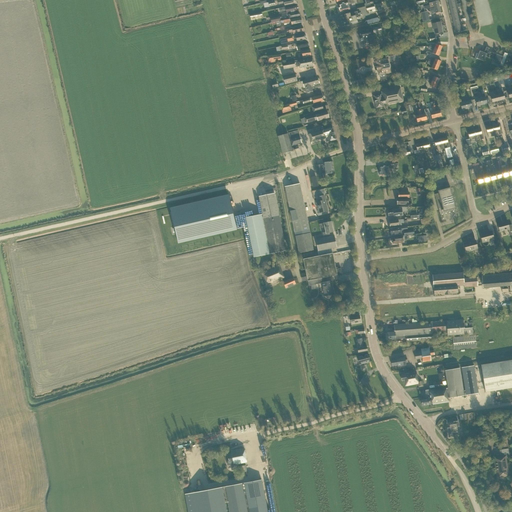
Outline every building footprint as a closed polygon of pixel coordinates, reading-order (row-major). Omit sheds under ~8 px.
[(348,2),(338,4),(340,12),(350,9),(349,5),(357,3),(355,0),(349,0),(347,0),(348,2)] [(424,10),(434,8),(439,6),(438,1),(433,2),(429,3),(430,5),(423,6),(424,10)] [(286,11),(286,13),(298,11),(297,5),(279,9),(280,12),(286,11)] [(342,15),(344,21),(342,22),(343,26),(349,25),(357,23),(356,18),(361,17),(360,13),(358,13),(357,12),(349,14),(342,15)] [(280,21),(276,22),(277,26),(281,26),(284,25),(284,24),(289,23),(291,23),(292,25),(302,24),(300,17),(282,21),(280,21)] [(432,24),(435,34),(442,32),(441,27),(442,27),(440,22),(432,24)] [(304,32),(302,26),(288,29),(289,33),(292,32),(293,34),(304,32)] [(372,32),(360,34),(363,46),(373,44),(371,35),(372,35),(372,32)] [(296,40),(297,43),(307,41),(305,33),(287,37),(287,38),(280,39),(281,44),(288,43),(288,42),(296,40)] [(296,44),(297,50),(309,48),(308,41),(296,44)] [(433,51),(432,53),(438,56),(440,51),(429,47),(428,49),(433,51)] [(493,63),(500,65),(503,66),(507,55),(504,54),(503,57),(488,51),(489,48),(486,47),(484,53),(479,51),(477,59),(484,62),(486,57),(494,60),(493,63)] [(311,56),(310,50),(301,52),(302,54),(300,55),(300,59),(307,57),(311,56)] [(379,75),(391,72),(389,60),(399,58),(397,53),(396,53),(396,51),(385,53),(385,58),(376,60),(377,65),(376,65),(377,70),(378,70),(379,75)] [(275,55),(267,57),(268,63),(276,62),(276,61),(281,60),(280,55),(275,56),(275,55)] [(312,58),(283,63),(284,69),(296,67),(299,66),(300,69),(314,66),(313,62),(314,62),(313,58),(312,58)] [(439,66),(428,61),(427,63),(432,65),(431,68),(437,71),(439,66)] [(283,76),(285,85),(297,82),(295,73),(283,76)] [(307,93),(312,92),(311,87),(313,86),(313,85),(319,84),(317,77),(302,81),(304,88),(305,88),(306,93),(307,93)] [(431,83),(430,86),(436,88),(438,84),(427,79),(426,81),(431,83)] [(381,99),(380,95),(374,96),(376,108),(383,107),(383,105),(389,104),(403,101),(400,86),(381,90),(383,98),(381,99)] [(481,92),(479,93),(482,105),(487,104),(485,97),(482,97),(481,92)] [(324,101),(322,95),(303,100),(303,104),(311,102),(311,101),(312,100),(313,104),(324,101)] [(466,96),(464,96),(467,109),(472,108),(470,101),(467,101),(466,96)] [(296,102),(281,106),(282,113),(291,111),(290,106),(297,104),(296,102)] [(323,110),(322,104),(312,107),(314,112),(323,110)] [(329,118),(327,111),(304,117),(306,123),(317,119),(318,121),(329,118)] [(494,131),(495,131),(498,130),(499,135),(502,134),(500,129),(500,130),(499,124),(492,126),(494,131)] [(494,131),(492,126),(485,128),(487,133),(492,132),(493,136),(496,136),(495,131),(494,131)] [(323,141),(326,140),(326,142),(336,139),(333,127),(308,134),(311,144),(323,141)] [(474,130),(475,136),(477,136),(480,135),(481,139),(484,139),(482,134),(481,129),(474,130)] [(288,133),(292,146),(302,143),(298,130),(288,133)] [(475,136),(474,130),(467,132),(469,137),(474,136),(475,141),(478,140),(477,136),(475,136)] [(287,134),(278,136),(283,154),(293,151),(287,134)] [(447,148),(450,147),(449,142),(448,143),(447,137),(440,139),(442,144),(443,144),(446,143),(447,148)] [(443,144),(442,144),(440,139),(434,141),(435,146),(440,145),(442,149),(444,149),(443,144)] [(429,142),(422,143),(424,149),(428,148),(429,152),(432,152),(431,147),(430,147),(429,142)] [(424,149),(422,143),(416,145),(417,150),(414,151),(415,154),(420,152),(419,150),(424,149)] [(379,166),(380,176),(389,175),(389,169),(394,169),(394,166),(398,166),(398,159),(391,159),(391,166),(389,166),(379,166)] [(507,169),(506,169),(502,170),(501,166),(499,167),(500,171),(501,170),(503,178),(509,176),(507,169)] [(501,170),(500,171),(496,172),(495,168),(493,168),(494,172),(495,172),(497,180),(503,178),(501,170)] [(487,170),(488,174),(489,174),(490,181),(497,180),(495,172),(494,172),(490,173),(489,169),(487,170)] [(489,174),(488,174),(484,175),(483,171),(481,171),(482,175),(484,183),(490,181),(489,174)] [(482,175),(478,176),(477,172),(474,173),(475,177),(476,177),(478,184),(484,183),(482,175)] [(285,187),(299,253),(314,250),(300,184),(285,187)] [(439,193),(434,194),(441,221),(457,217),(455,209),(456,209),(450,188),(438,191),(439,193)] [(399,192),(399,198),(397,198),(397,205),(408,205),(408,204),(411,204),(411,200),(408,200),(408,198),(410,198),(410,192),(399,192)] [(259,196),(262,214),(246,217),(254,257),(286,251),(274,193),(259,196)] [(324,196),(316,198),(321,217),(325,216),(324,212),(327,211),(325,200),(324,196)] [(171,213),(178,242),(236,229),(230,200),(171,213)] [(394,217),(401,216),(400,211),(402,211),(402,212),(406,212),(406,207),(399,207),(399,208),(394,209),(394,210),(388,210),(389,216),(394,215),(394,217)] [(326,232),(322,233),(323,237),(330,235),(329,233),(333,232),(331,222),(324,223),(326,232)] [(508,225),(507,222),(498,224),(500,232),(508,230),(510,235),(511,234),(511,226),(511,225),(508,225)] [(407,226),(390,229),(391,235),(402,234),(401,231),(405,230),(407,230),(407,226)] [(482,243),(483,243),(484,245),(485,246),(487,245),(488,244),(488,241),(493,240),(494,245),(498,244),(497,239),(494,239),(492,231),(480,234),(482,243)] [(302,254),(303,259),(333,253),(332,248),(337,247),(334,236),(316,239),(318,251),(302,254)] [(407,238),(407,236),(392,237),(392,239),(392,244),(403,242),(403,239),(407,238)] [(466,252),(474,250),(477,249),(478,249),(475,240),(464,243),(466,252)] [(333,253),(303,259),(307,281),(308,281),(309,286),(321,283),(324,296),(333,294),(331,281),(328,282),(327,277),(333,276),(334,277),(342,275),(341,268),(337,269),(336,268),(333,253)] [(262,274),(266,284),(271,282),(272,284),(284,279),(279,265),(265,271),(266,272),(262,274)] [(463,272),(432,275),(433,288),(434,288),(434,294),(445,293),(445,295),(450,294),(450,293),(458,292),(457,286),(464,286),(464,287),(477,286),(477,277),(464,278),(463,272)] [(510,286),(510,291),(511,290),(511,273),(481,276),(482,288),(510,286)] [(296,284),(293,278),(283,282),(286,289),(296,284)] [(361,322),(360,316),(353,317),(352,314),(347,314),(348,320),(350,319),(351,324),(361,322)] [(447,336),(464,334),(462,320),(446,321),(447,332),(447,336)] [(428,340),(433,340),(433,333),(447,332),(446,321),(432,322),(432,323),(427,324),(428,340)] [(395,332),(386,333),(387,340),(406,338),(407,342),(428,340),(427,324),(427,322),(394,325),(395,332)] [(453,338),(454,350),(476,348),(475,335),(453,338)] [(363,347),(362,339),(357,340),(358,347),(357,347),(358,353),(368,352),(367,346),(363,347)] [(423,362),(431,361),(430,357),(433,357),(432,355),(434,355),(434,350),(430,351),(429,348),(414,350),(415,359),(422,358),(423,362)] [(368,354),(365,355),(364,354),(360,355),(360,357),(358,358),(359,364),(370,362),(368,354)] [(395,360),(391,360),(392,366),(398,365),(398,366),(406,365),(405,363),(408,362),(407,360),(405,360),(405,357),(395,359),(395,360)] [(483,381),(484,387),(485,391),(485,392),(511,387),(511,359),(481,365),(483,381)] [(460,368),(445,370),(448,388),(446,388),(446,387),(428,390),(425,390),(427,399),(421,400),(422,406),(432,404),(433,405),(448,402),(448,398),(449,398),(464,396),(478,393),(477,388),(476,382),(474,366),(462,368),(465,390),(463,391),(460,368)] [(404,384),(405,384),(405,386),(418,383),(419,387),(423,386),(422,381),(418,382),(416,372),(409,374),(409,373),(401,374),(402,376),(400,376),(401,381),(404,380),(404,384)] [(363,376),(360,382),(366,386),(370,380),(363,376)] [(460,434),(458,421),(457,418),(446,420),(449,436),(460,434)] [(244,448),(231,451),(231,453),(225,454),(227,465),(230,465),(231,470),(236,469),(236,464),(246,462),(244,448)] [(495,458),(494,458),(495,465),(496,465),(496,467),(495,467),(496,471),(497,471),(498,476),(503,475),(503,477),(508,476),(507,472),(508,472),(507,463),(506,463),(504,456),(497,457),(497,458),(495,458)] [(267,511),(263,491),(261,491),(261,486),(251,488),(252,493),(204,502),(205,504),(194,506),(192,494),(162,499),(164,511),(267,511)]
